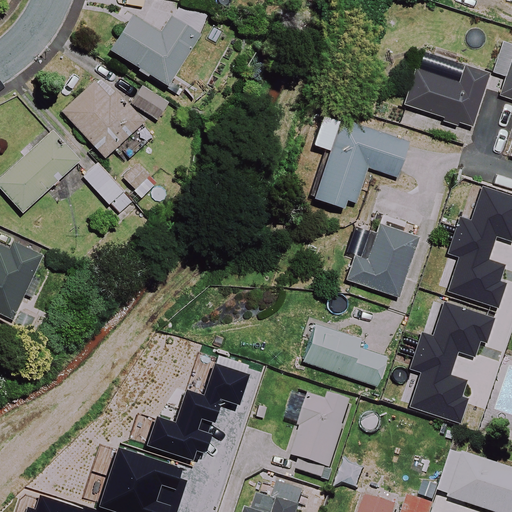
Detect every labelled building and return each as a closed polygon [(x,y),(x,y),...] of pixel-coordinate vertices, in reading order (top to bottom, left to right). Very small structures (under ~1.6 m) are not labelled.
[(182,0),(170,20),(194,36),(207,15),(182,0)] [(194,36),(170,20),(169,20),(160,34),(130,16),(108,51),(166,87),(197,37),(194,36)] [(511,46),(504,44),(494,74),(507,78),(500,97),(511,101),(511,46)] [(485,75),(421,53),(403,106),(468,128),(485,75)] [(139,125),(142,123),(114,93),(108,98),(94,82),(61,112),(103,158),(112,150),(124,163),(151,138),(139,125)] [(168,101),(145,85),(131,104),(155,120),(168,101)] [(335,119),(321,114),(311,146),(328,152),(313,200),(351,212),(365,167),(395,177),(406,144),(385,138),(386,135),(335,119)] [(78,162),(49,131),(0,176),(0,190),(22,214),(78,162)] [(131,201),(97,163),(82,177),(116,215),(131,201)] [(146,175),(135,165),(122,178),(134,189),(146,175)] [(511,242),(511,185),(475,173),(444,268),(498,285),(511,242)] [(417,239),(374,225),(362,260),(354,257),(346,281),(397,298),(417,239)] [(0,320),(26,332),(33,317),(17,310),(23,296),(32,301),(42,280),(33,276),(41,258),(12,244),(9,251),(0,247),(0,320)] [(499,292),(443,274),(407,381),(463,399),(499,292)] [(411,356),(425,321),(409,315),(395,350),(411,356)] [(359,340),(313,325),(300,362),(375,388),(385,356),(357,346),(359,340)] [(327,395),(325,401),(299,393),(290,420),(297,422),(287,455),(299,459),(296,470),(325,479),(349,402),(327,395)] [(240,421),(229,409),(217,420),(228,432),(240,421)] [(195,511),(197,510),(202,511),(203,511),(213,483),(199,478),(204,464),(166,452),(147,511),(195,511)] [(511,511),(511,470),(461,454),(447,498),(492,511),(511,511)] [(295,511),(302,492),(252,477),(247,492),(241,511),(295,511)] [(395,511),(397,508),(362,496),(356,511),(395,511)] [(405,496),(399,511),(429,511),(431,504),(405,496)] [(81,511),(82,511),(56,502),(53,511),(81,511)]
